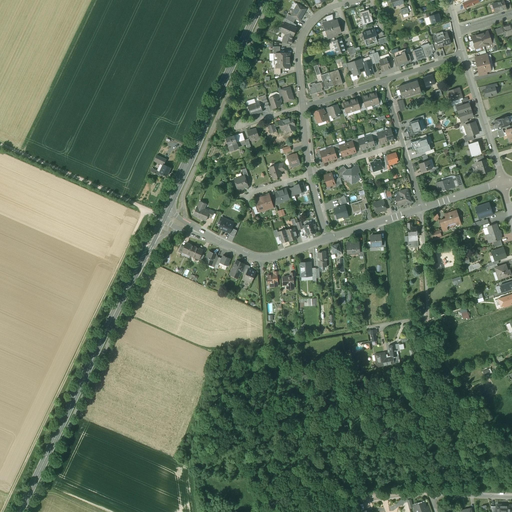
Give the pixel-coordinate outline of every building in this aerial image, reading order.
[(480,2),(478,0),(469,0),(462,3),(465,8),(480,2)] [(504,1),(493,5),(495,12),(506,9),(504,1)] [(291,16),(296,19),(299,21),(306,9),(295,3),(292,8),(294,10),(291,16)] [(363,6),(354,9),(356,16),(357,16),(360,15),(359,13),(365,11),(363,6)] [(370,14),(368,10),(365,11),(359,13),(360,15),(363,25),(373,22),(371,16),(372,16),(371,13),(370,14)] [(296,19),(291,16),(288,14),(285,19),(290,22),(293,23),(296,19)] [(429,16),(429,17),(431,24),(440,21),(438,14),(429,16)] [(330,24),(323,26),(325,25),(326,31),(338,27),(337,21),(330,24)] [(289,25),(284,23),(280,32),(286,34),(285,37),(284,37),(282,42),(291,44),(292,41),(291,40),(293,37),(292,37),(295,31),(294,30),(295,28),(289,25)] [(511,24),(502,28),(504,33),(505,37),(511,34),(511,24)] [(338,27),(326,31),(328,36),(327,37),(333,35),(340,32),(338,27)] [(502,28),(494,30),(496,36),(504,33),(502,28)] [(370,30),(366,32),(366,31),(362,33),(366,45),(370,44),(370,45),(377,43),(376,37),(375,37),(375,36),(377,36),(374,29),(370,30)] [(488,32),(472,37),(473,41),(476,49),(491,44),(492,44),(489,36),(488,32)] [(446,33),(433,37),(435,43),(437,48),(450,44),(446,33)] [(386,37),(378,40),(380,45),(388,42),(386,37)] [(341,39),(333,41),(337,55),(345,52),(341,39)] [(354,46),(347,49),(349,55),(356,53),(354,46)] [(430,47),(422,49),(421,48),(414,51),(417,60),(424,58),(424,57),(432,54),(432,52),(430,47)] [(396,67),(413,61),(410,54),(407,55),(405,49),(392,54),(396,67)] [(373,57),(375,64),(380,63),(379,60),(380,60),(377,52),(372,54),(373,57)] [(487,57),(483,58),(476,60),(477,67),(489,64),(487,57)] [(380,60),(379,60),(380,63),(383,71),(390,69),(388,63),(387,58),(386,58),(380,60)] [(362,59),(349,63),(351,69),(354,76),(359,74),(357,69),(364,66),(363,62),(362,59)] [(363,62),(364,66),(366,71),(365,72),(366,76),(374,74),(371,65),(372,65),(370,60),(363,62)] [(489,64),(477,67),(479,73),(487,72),(490,71),(489,64)] [(338,70),(329,73),(334,86),(338,85),(338,86),(343,84),(338,70)] [(329,73),(320,76),(323,82),(324,87),(325,90),(329,89),(329,88),(334,86),(329,73)] [(432,75),(423,78),(425,86),(430,84),(431,85),(435,84),(432,75)] [(417,80),(398,87),(402,99),(421,93),(417,80)] [(323,82),(320,83),(315,84),(315,83),(309,85),(309,87),(310,88),(310,87),(310,89),(315,87),(316,93),(317,93),(322,91),(321,88),(324,87),(323,82)] [(290,87),(281,90),(283,96),(285,102),(294,99),(290,87)] [(488,89),(484,90),(486,97),(496,94),(494,88),(494,87),(488,89)] [(459,88),(447,91),(451,102),(462,98),(459,88)] [(375,92),(369,95),(372,105),(379,103),(377,99),(375,92)] [(265,95),(257,98),(259,102),(262,109),(269,107),(265,95)] [(369,95),(362,97),(364,103),(366,107),(372,105),(369,95)] [(272,98),(270,99),(273,109),(280,106),(279,103),(276,96),(272,97),(272,98)] [(356,99),(350,101),(353,111),(360,109),(358,105),(356,99)] [(406,110),(403,99),(397,101),(400,112),(406,110)] [(350,101),(343,103),(345,109),(346,113),(347,113),(353,111),(350,101)] [(259,102),(247,106),(251,116),(263,112),(262,109),(259,102)] [(462,106),(456,108),(458,114),(471,110),(470,109),(469,109),(469,108),(470,107),(469,104),(462,106)] [(338,109),(337,105),(329,108),(332,115),(332,117),(340,115),(339,113),(340,112),(339,110),(338,109)] [(323,110),(314,112),(315,116),(314,117),(315,119),(316,119),(317,119),(318,119),(319,122),(326,120),(324,114),(323,110)] [(471,110),(458,114),(460,120),(466,119),(473,117),(472,113),(471,113),(470,112),(471,111),(471,110)] [(507,117),(494,121),(496,127),(500,126),(509,123),(507,117)] [(292,118),(279,122),(282,131),(289,128),(290,131),(296,129),(292,118)] [(416,121),(409,123),(410,126),(409,128),(410,129),(412,130),(413,134),(414,133),(416,134),(417,133),(418,132),(422,131),(419,121),(418,120),(416,121)] [(475,122),(466,125),(468,130),(466,132),(468,136),(468,137),(472,135),(478,133),(475,122)] [(270,133),(276,131),(274,123),(268,125),(270,133)] [(256,129),(247,132),(250,140),(259,137),(256,129)] [(390,129),(384,131),(387,142),(394,140),(390,129)] [(377,134),(378,138),(380,144),(387,142),(384,131),(377,134)] [(234,136),(226,139),(228,146),(237,143),(234,136)] [(371,136),(365,138),(368,148),(375,146),(373,140),(371,136)] [(416,149),(429,144),(426,137),(421,139),(412,142),(413,145),(411,145),(413,150),(416,149)] [(244,138),(241,139),(242,141),(237,143),(238,147),(246,144),(245,140),(244,138)] [(358,140),(359,144),(361,150),(368,148),(365,138),(358,140)] [(352,142),(346,144),(349,154),(356,152),(354,146),(352,142)] [(477,142),(469,145),(472,156),(480,153),(477,142)] [(339,146),(340,150),(342,157),(349,154),(346,144),(339,146)] [(429,144),(416,149),(418,154),(425,152),(431,150),(429,144)] [(333,148),(327,150),(330,161),(337,158),(335,152),(333,148)] [(320,152),(321,157),(323,163),(330,161),(327,150),(320,152)] [(392,154),(390,155),(389,155),(387,156),(386,156),(387,156),(387,158),(389,165),(397,163),(395,158),(397,158),(395,153),(392,154)] [(297,154),(287,157),(290,166),(292,166),(292,167),(298,165),(298,164),(300,163),(297,154)] [(166,160),(156,156),(154,160),(164,165),(166,160)] [(376,159),(374,160),(373,161),(374,162),(370,163),(371,167),(370,169),(371,170),(372,171),(373,171),(373,172),(383,169),(381,162),(380,160),(377,161),(377,160),(376,159)] [(429,161),(419,164),(422,172),(429,170),(431,169),(429,161)] [(487,161),(476,164),(479,173),(490,170),(487,161)] [(284,163),(278,165),(280,172),(286,170),(284,163)] [(171,168),(164,165),(160,173),(160,174),(167,177),(171,168)] [(278,165),(270,168),(270,169),(269,171),(270,173),(272,173),(273,178),(281,176),(280,172),(278,165)] [(343,167),(340,170),(338,171),(340,178),(344,177),(343,173),(344,172),(346,172),(346,171),(343,167)] [(350,172),(349,171),(346,171),(346,172),(344,172),(343,173),(344,177),(345,180),(347,180),(352,184),(353,183),(356,183),(358,181),(357,180),(359,178),(358,175),(357,174),(360,171),(351,170),(350,172)] [(331,174),(324,176),(328,187),(335,184),(331,174)] [(244,176),(236,179),(238,184),(236,185),(238,190),(239,190),(243,189),(243,188),(248,187),(245,178),(244,176)] [(451,178),(436,183),(437,188),(441,187),(443,192),(446,190),(454,187),(451,178)] [(303,183),(294,186),(295,187),(297,194),(306,191),(303,183)] [(407,189),(401,191),(403,195),(395,197),(398,206),(411,202),(407,189)] [(282,190),(275,192),(276,196),(278,200),(277,201),(278,203),(289,199),(286,191),(282,192),(282,190)] [(263,196),(255,199),(260,212),(273,208),(273,207),(271,202),(269,195),(263,196)] [(345,196),(339,198),(342,207),(344,206),(348,205),(345,196)] [(362,201),(351,204),(354,214),(367,210),(365,204),(364,200),(362,201)] [(383,200),(380,201),(378,204),(373,205),(376,213),(386,210),(385,206),(383,200)] [(200,202),(198,206),(194,215),(205,221),(207,216),(209,212),(203,209),(205,204),(200,202)] [(489,203),(475,207),(479,219),(492,215),(489,203)] [(342,207),(335,209),(337,218),(343,216),(343,217),(347,216),(344,206),(342,207)] [(456,211),(444,215),(446,219),(448,224),(459,221),(456,211)] [(230,221),(225,219),(224,221),(221,219),(219,223),(221,224),(219,228),(229,233),(231,228),(233,225),(229,223),(230,221)] [(412,227),(412,223),(407,223),(408,236),(417,235),(419,235),(418,230),(417,230),(416,227),(412,227)] [(309,225),(308,224),(304,226),(307,234),(311,233),(311,234),(316,233),(314,229),(316,228),(315,224),(313,225),(313,224),(309,225)] [(496,224),(487,227),(489,234),(487,235),(489,242),(492,241),(493,242),(500,239),(501,239),(500,236),(501,235),(500,233),(499,232),(496,224)] [(237,231),(231,228),(229,233),(228,235),(234,237),(237,231)] [(286,230),(289,241),(289,242),(296,239),(295,236),(297,235),(296,232),(295,231),(294,228),(286,230)] [(286,230),(278,232),(279,236),(278,237),(279,241),(281,240),(282,243),(289,241),(286,230)] [(380,235),(370,236),(371,246),(381,246),(381,241),(380,235)] [(500,239),(493,242),(494,247),(502,245),(500,239)] [(358,242),(347,243),(348,253),(358,252),(359,252),(359,244),(358,242)] [(194,247),(186,243),(185,247),(182,252),(191,256),(194,247)] [(338,244),(331,246),(334,254),(337,252),(338,255),(341,254),(338,244)] [(203,250),(194,247),(191,256),(199,259),(201,254),(203,250)] [(503,248),(491,252),(494,261),(495,261),(498,260),(506,257),(503,248)] [(322,252),(318,253),(318,267),(323,266),(323,267),(327,267),(326,260),(327,259),(326,258),(326,251),(322,251),(322,252)] [(214,254),(209,252),(204,262),(211,265),(212,264),(214,260),(216,255),(216,253),(214,254)] [(221,259),(220,263),(227,266),(231,259),(228,258),(228,257),(226,256),(225,256),(223,255),(221,259)] [(244,264),(236,261),(231,273),(238,276),(241,271),(240,271),(244,264)] [(310,262),(300,263),(301,277),(302,277),(301,275),(311,274),(311,269),(310,262)] [(498,267),(494,268),(498,280),(511,275),(509,270),(506,271),(505,268),(506,267),(505,264),(498,267)] [(249,269),(246,275),(244,279),(251,282),(255,272),(249,269)] [(274,275),(268,276),(268,283),(271,283),(271,286),(277,286),(277,279),(277,278),(276,278),(275,274),(274,274),(274,275)] [(291,277),(283,277),(283,285),(287,284),(288,289),(294,288),(293,280),(293,276),(291,276),(291,277)] [(451,279),(454,285),(462,282),(460,276),(451,279)] [(507,283),(500,286),(502,292),(511,288),(511,282),(507,283)] [(479,302),(484,300),(481,292),(475,294),(479,302)] [(511,302),(511,293),(497,299),(500,307),(503,306),(504,308),(511,305),(511,303),(511,302)] [(395,345),(389,346),(390,357),(393,356),(393,357),(397,357),(396,352),(395,345)] [(385,353),(375,355),(377,367),(394,364),(393,357),(386,358),(385,353)] [(482,383),(477,387),(484,397),(488,393),(482,383)] [(425,501),(412,505),(413,507),(414,509),(413,509),(413,511),(430,511),(429,505),(426,506),(425,501)]
